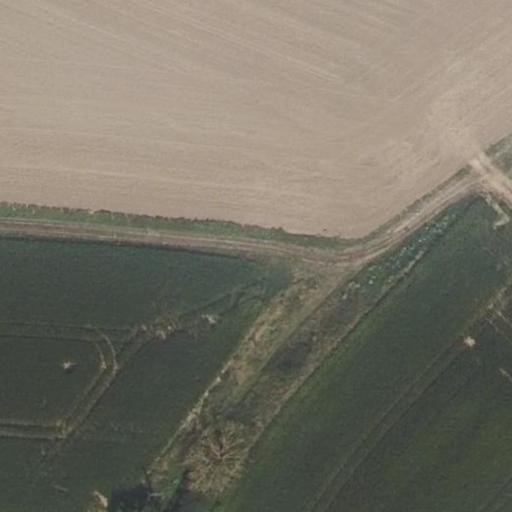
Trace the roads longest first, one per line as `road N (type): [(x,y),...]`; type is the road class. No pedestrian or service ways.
road 1 (track): [(511,153),(366,276),(175,482),(161,511)]
road 2 (track): [(366,276),(98,232),(0,227)]
